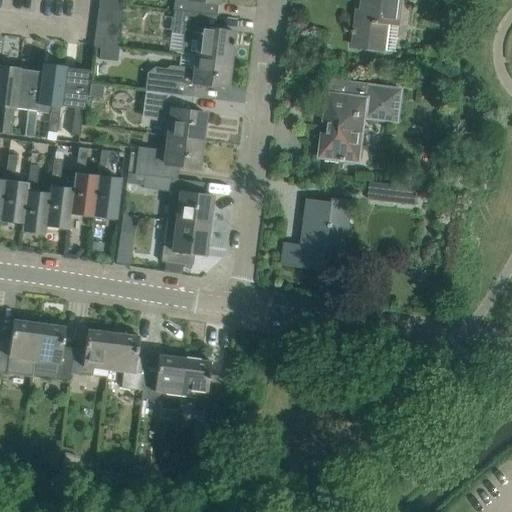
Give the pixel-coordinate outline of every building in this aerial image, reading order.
[(123,13),(124,1),(116,0),(99,0),(98,10),(123,13)] [(219,4),(219,0),(174,0),(173,11),(174,11),(203,14),(204,2),(219,4)] [(402,0),(363,0),(362,12),(365,12),(364,19),(357,18),(354,46),(384,50),(387,23),(399,24),(402,0)] [(121,25),(123,13),(98,10),(97,22),(121,25)] [(174,11),(171,35),(183,36),(183,41),(181,55),(197,57),(231,62),(233,46),(234,46),(235,40),(233,40),(234,32),(205,28),(207,14),(203,14),(174,11)] [(119,38),(121,25),(97,22),(95,35),(119,38)] [(118,50),(119,38),(95,35),(94,46),(100,47),(118,50)] [(116,61),(118,50),(100,47),(99,59),(116,61)] [(227,88),(231,62),(197,57),(195,72),(179,70),(178,73),(155,70),(148,75),(146,93),(163,95),(178,96),(196,98),(198,84),(227,88)] [(36,112),(42,65),(41,72),(19,69),(14,109),(27,111),(24,137),(32,138),(36,112)] [(60,108),(66,68),(42,65),(36,112),(38,112),(39,105),(52,107),(48,132),(57,134),(60,108)] [(14,109),(19,69),(0,66),(0,106),(5,107),(1,134),(10,135),(14,109)] [(83,111),(86,90),(89,71),(66,68),(60,108),(73,110),(70,135),(78,136),(81,111),(83,111)] [(359,162),(365,118),(397,122),(401,90),(349,83),(347,95),(327,93),(325,110),(330,111),(327,142),(321,141),(319,156),(359,162)] [(91,86),(90,98),(103,100),(104,88),(91,86)] [(202,142),(205,113),(176,110),(178,96),(163,95),(146,93),(143,116),(155,118),(155,121),(170,123),(168,138),(202,142)] [(198,169),(202,142),(168,138),(166,152),(151,150),(150,155),(138,153),(135,176),(146,177),(171,180),(172,179),(167,178),(169,165),(198,169)] [(68,228),(79,149),(78,149),(75,176),(73,176),(71,190),(59,189),(62,163),(53,162),(46,226),(68,228)] [(93,215),(98,178),(85,176),(88,150),(79,149),(68,228),(69,228),(70,213),(93,215)] [(116,218),(120,180),(107,179),(110,153),(101,152),(98,178),(93,215),(116,218)] [(22,230),(27,186),(14,184),(17,157),(8,156),(5,183),(1,220),(22,223),(21,230),(22,230)] [(46,226),(53,162),(50,187),(49,187),(48,195),(36,194),(39,168),(30,167),(27,186),(22,230),(45,233),(46,226)] [(132,175),(131,185),(144,187),(146,177),(135,176),(132,175)] [(171,180),(166,222),(176,223),(209,227),(213,196),(202,195),(203,183),(172,179),(171,180)] [(370,182),(368,200),(384,202),(386,184),(370,182)] [(402,186),(399,204),(415,206),(417,188),(402,186)] [(344,253),(351,200),(332,197),(332,201),(308,198),(300,267),(324,270),(327,251),(344,253)] [(205,256),(209,227),(176,223),(172,243),(164,242),(161,262),(192,266),(194,254),(205,256)] [(120,250),(118,263),(130,265),(132,252),(120,250)] [(0,374),(32,379),(39,323),(13,319),(10,340),(0,338),(0,374)] [(69,384),(70,374),(72,349),(62,347),(65,326),(39,323),(32,379),(69,384)] [(107,372),(113,333),(87,329),(84,350),(72,349),(70,374),(92,377),(93,370),(107,372)] [(113,333),(107,372),(122,374),(121,381),(120,389),(142,391),(144,374),(146,374),(148,358),(136,357),(139,336),(113,333)] [(179,397),(184,358),(159,355),(156,375),(146,374),(144,374),(142,391),(141,399),(162,402),(161,408),(177,410),(179,397)] [(213,395),(215,383),(208,382),(211,361),(184,358),(179,397),(194,399),(193,406),(203,408),(202,418),(217,420),(221,396),(213,395)] [(10,449),(9,459),(18,460),(19,450),(10,449)] [(53,450),(49,464),(56,466),(60,452),(53,450)] [(63,455),(60,467),(75,471),(79,459),(63,455)] [(99,469),(97,477),(117,482),(119,474),(99,469)] [(131,472),(130,486),(143,488),(145,474),(131,472)] [(205,473),(192,473),(191,500),(202,504),(205,473)]
